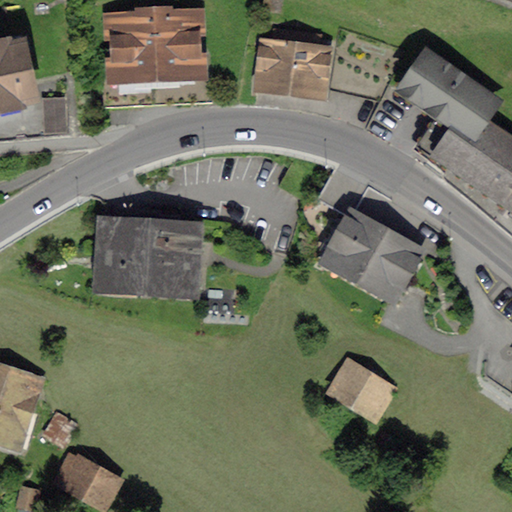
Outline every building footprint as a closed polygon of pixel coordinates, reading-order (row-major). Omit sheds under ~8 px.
[(117,73),(197,70),(195,16),(171,18),(171,14),(168,14),(167,8),(141,9),(141,19),(114,20),(117,73)] [(263,41),(257,85),(324,93),(329,49),(318,48),(320,34),(276,28),(274,42),(263,41)] [(0,107),(21,103),(21,100),(33,97),(21,42),(9,45),(8,42),(0,44),(0,107)] [(511,208),(511,140),(481,120),(494,102),(427,56),(405,87),(461,126),(441,154),(495,191),(492,195),(511,208)] [(42,96),(44,131),(67,130),(65,95),(42,96)] [(318,173),(293,160),(279,185),(304,199),(318,173)] [(407,227),(393,219),(404,199),(338,163),(319,197),(352,216),(328,258),(393,294),(403,276),(432,292),(447,265),(418,249),(417,252),(399,241),(407,227)] [(195,239),(223,241),(224,226),(195,225),(195,228),(177,227),(178,209),(106,205),(102,284),(192,289),(195,239)] [(332,390),(375,416),(392,387),(349,361),(332,390)] [(0,437),(21,445),(37,397),(27,394),(33,375),(0,363),(0,437)] [(58,414),(48,430),(64,440),(74,424),(58,414)] [(70,452),(55,478),(104,505),(119,478),(81,456),(80,457),(70,452)] [(23,487),(19,503),(35,506),(38,491),(23,487)]
